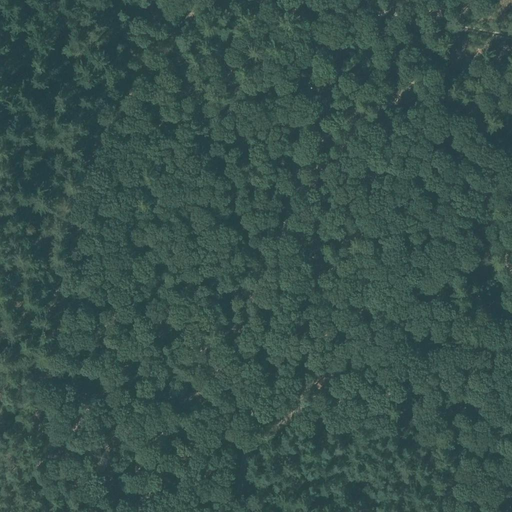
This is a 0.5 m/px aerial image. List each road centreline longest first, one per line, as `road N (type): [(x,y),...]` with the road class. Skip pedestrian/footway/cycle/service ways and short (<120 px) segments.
road 1 (track): [(321,0),(251,413)]
road 2 (track): [(251,413),(511,461)]
road 3 (track): [(511,33),(321,0)]
